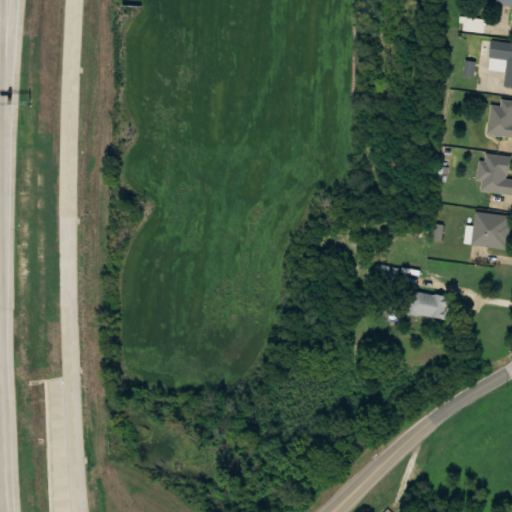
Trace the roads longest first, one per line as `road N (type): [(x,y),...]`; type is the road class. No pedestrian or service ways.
road 1 (tertiary): [(82,511),(72,304),(77,0)]
road 2 (tertiary): [(336,510),(432,416),(511,367)]
road 3 (motorway): [(0,190),(16,0)]
